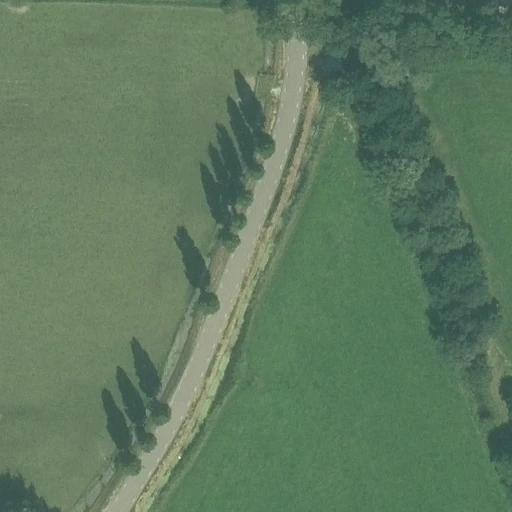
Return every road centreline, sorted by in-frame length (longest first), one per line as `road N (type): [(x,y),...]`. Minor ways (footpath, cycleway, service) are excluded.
road 1 (tertiary): [(111,511),(198,353),(262,201),(298,50),(288,0)]
road 2 (track): [(298,50),(366,50),(511,413)]
